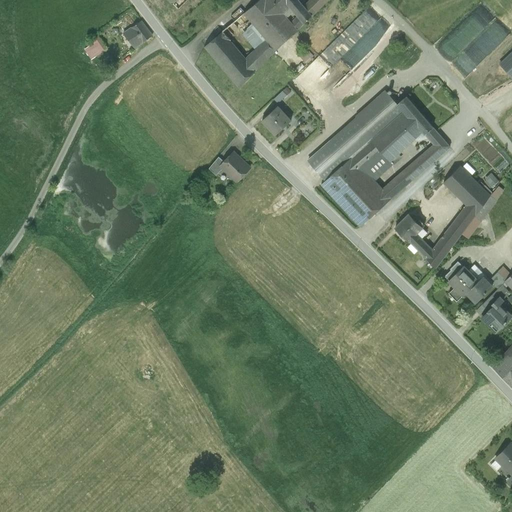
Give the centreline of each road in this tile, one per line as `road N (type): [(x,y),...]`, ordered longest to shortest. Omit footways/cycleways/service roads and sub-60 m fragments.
road 1 (residential): [(135,0),(242,130),(511,396)]
road 2 (track): [(0,264),(89,102),(163,36)]
road 3 (unclassified): [(511,149),(377,0)]
